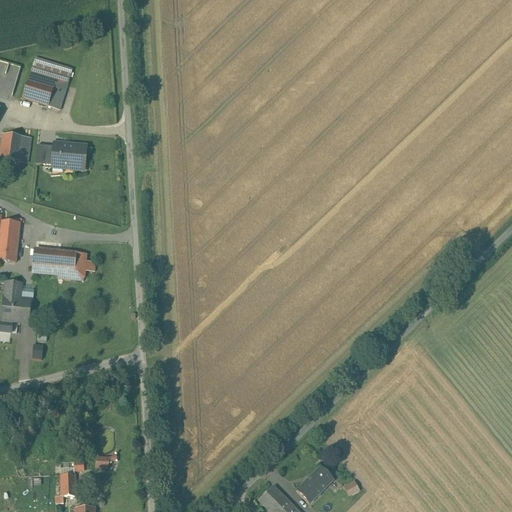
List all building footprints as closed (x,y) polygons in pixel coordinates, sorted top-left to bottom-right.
[(71,69),(35,58),(31,71),(67,82),(71,69)] [(0,95),(11,99),(21,66),(0,59),(0,95)] [(31,71),(22,99),(59,110),(68,82),(67,82),(31,71)] [(30,140),(1,135),(0,142),(0,159),(26,164),(30,140)] [(70,146),(54,145),(53,151),(37,149),(38,146),(37,146),(35,164),(52,166),(51,168),(83,171),(85,149),(70,147),(70,146)] [(20,224),(0,221),(0,222),(0,262),(16,264),(20,224)] [(82,254),(35,250),(32,273),(57,275),(79,277),(81,262),(82,254)] [(85,262),(81,262),(79,277),(57,275),(57,279),(83,281),(83,278),(84,278),(85,262)] [(20,285),(6,284),(5,292),(6,292),(5,299),(3,299),(1,321),(12,322),(12,321),(17,322),(28,324),(30,302),(16,301),(17,293),(20,293),(20,285)] [(110,468),(109,461),(117,461),(117,455),(96,456),(97,469),(110,468)] [(85,472),(85,461),(60,462),(61,473),(85,472)] [(333,481),(321,468),(296,492),(309,504),(333,481)] [(74,476),(61,477),(62,499),(74,498),(74,476)] [(61,477),(53,477),(53,505),(62,505),(62,499),(61,477)] [(358,491),(353,482),(343,487),(348,496),(358,491)] [(300,511),(274,485),(257,502),(266,511),(300,511)]
